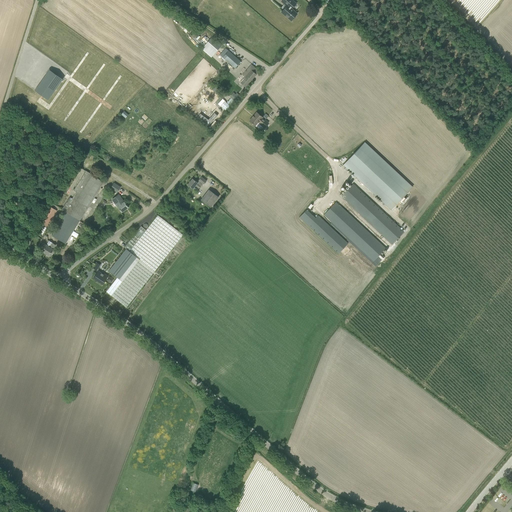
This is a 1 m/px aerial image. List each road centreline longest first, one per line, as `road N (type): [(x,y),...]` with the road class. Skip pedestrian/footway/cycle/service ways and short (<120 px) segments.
road 1 (tertiary): [(367,511),(321,492),(140,334),(54,278)]
road 2 (residential): [(54,278),(159,202),(321,12)]
road 3 (unclassified): [(0,127),(38,0)]
road 4 (track): [(271,71),(164,0)]
